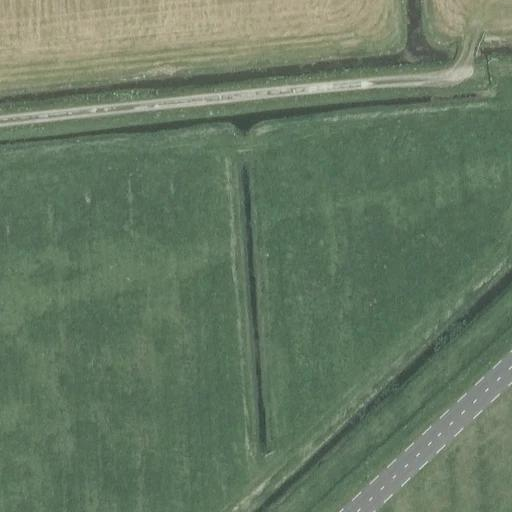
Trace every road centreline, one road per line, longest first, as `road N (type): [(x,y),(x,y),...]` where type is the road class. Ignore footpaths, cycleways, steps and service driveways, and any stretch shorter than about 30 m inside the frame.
road 1 (track): [(0,123),(511,69)]
road 2 (unclassified): [(511,366),(356,511)]
